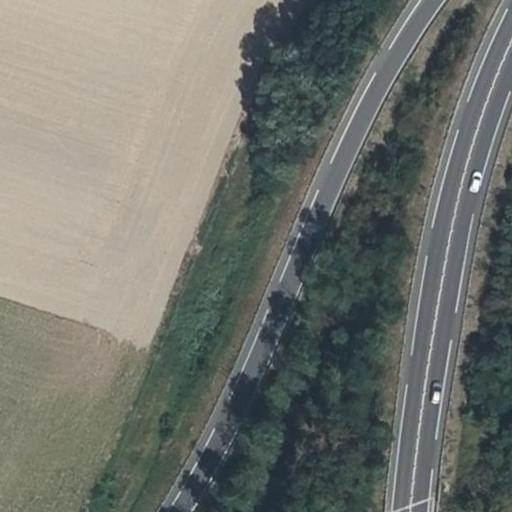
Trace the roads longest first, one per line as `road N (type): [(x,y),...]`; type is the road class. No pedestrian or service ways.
road 1 (motorway): [(435,0),(358,129),(184,511)]
road 2 (track): [(68,511),(103,453),(269,38),(298,0)]
road 3 (motorway): [(511,39),(473,134),(447,232),(408,511)]
